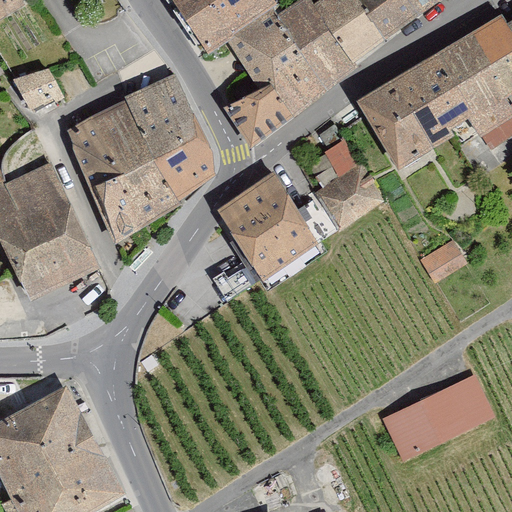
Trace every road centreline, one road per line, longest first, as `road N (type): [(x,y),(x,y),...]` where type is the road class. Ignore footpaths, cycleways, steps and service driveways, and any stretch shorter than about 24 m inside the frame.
road 1 (track): [(192,511),(511,309)]
road 2 (residential): [(476,0),(242,165)]
road 3 (tertiary): [(99,357),(242,165)]
road 4 (tertiary): [(242,165),(144,0)]
road 5 (tertiary): [(155,511),(99,357)]
